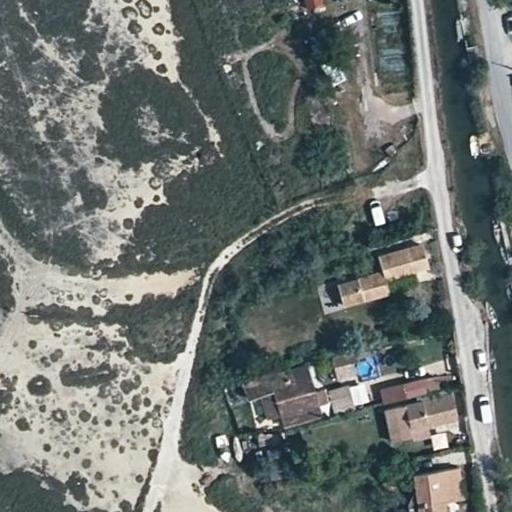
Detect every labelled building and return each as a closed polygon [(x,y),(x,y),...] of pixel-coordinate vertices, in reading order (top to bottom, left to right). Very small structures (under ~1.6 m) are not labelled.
[(304,0),(307,10),(325,6),(323,0),(304,0)] [(388,295),(384,282),(427,269),(424,259),(421,247),(377,259),(382,274),(337,287),(343,308),(388,295)] [(310,398),(302,372),(270,382),(282,421),(314,411),(310,398)] [(381,390),(386,409),(444,397),(439,377),(381,390)] [(444,397),(386,409),(393,442),(413,437),(412,431),(458,421),(455,409),(452,395),(444,397)] [(255,454),(263,482),(288,474),(280,446),(255,454)] [(411,474),(416,511),(441,511),(440,499),(456,496),(455,488),(452,470),(411,474)]
